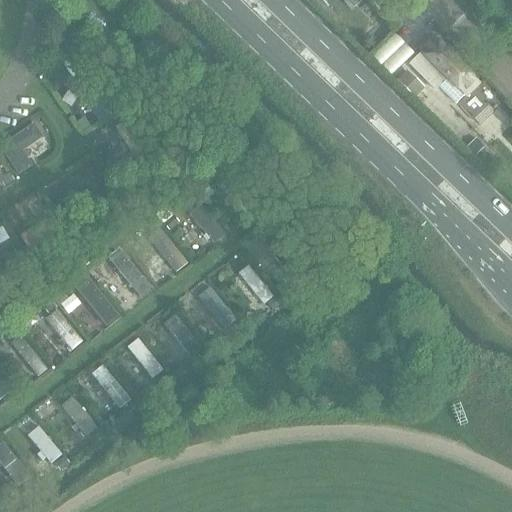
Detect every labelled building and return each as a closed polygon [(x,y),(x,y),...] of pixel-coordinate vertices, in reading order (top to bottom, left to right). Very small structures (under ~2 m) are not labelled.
[(343,0),(353,10),(363,0),(343,0)] [(401,24),(411,14),(402,5),(392,15),(401,24)] [(422,53),(409,65),(436,91),(439,88),(456,105),(465,96),(466,97),(479,84),(430,36),(417,49),(422,53)] [(414,100),(424,90),(407,73),(397,82),(414,100)] [(99,79),(79,93),(99,123),(119,110),(99,79)] [(0,149),(18,177),(32,168),(22,153),(44,138),(35,123),(0,145),(0,149)]
